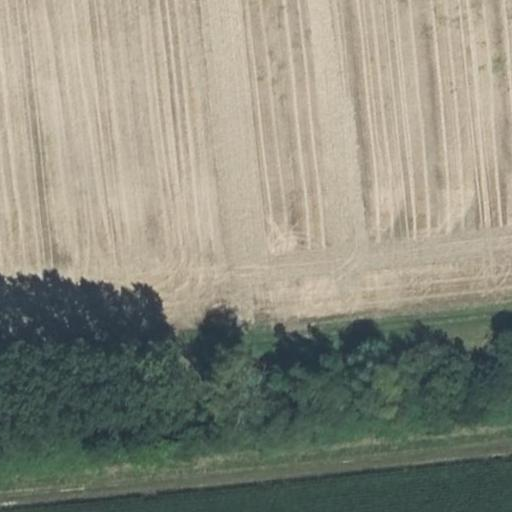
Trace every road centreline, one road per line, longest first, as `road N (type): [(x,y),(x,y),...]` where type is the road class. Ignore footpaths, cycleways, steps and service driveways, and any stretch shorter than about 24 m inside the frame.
road 1 (track): [(0,352),(394,329),(511,302)]
road 2 (track): [(511,449),(0,504)]
